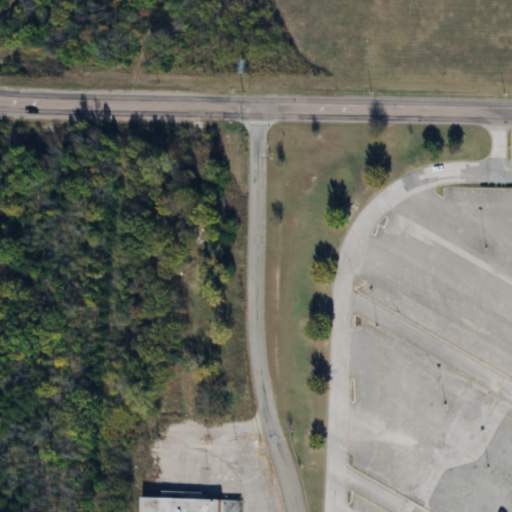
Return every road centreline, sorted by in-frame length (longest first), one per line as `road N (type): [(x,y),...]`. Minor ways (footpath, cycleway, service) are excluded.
road 1 (tertiary): [(0,99),(511,112)]
road 2 (residential): [(296,511),(255,343),(257,108)]
